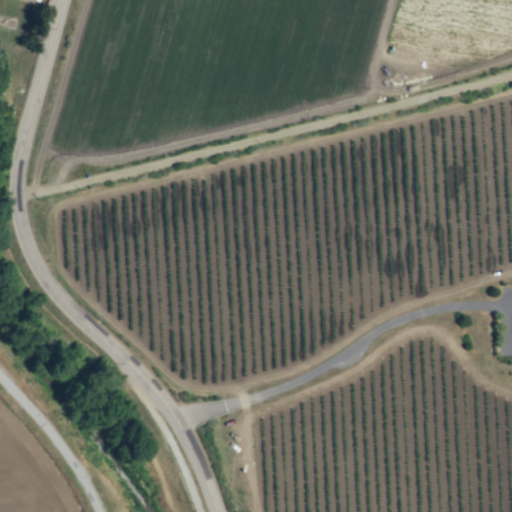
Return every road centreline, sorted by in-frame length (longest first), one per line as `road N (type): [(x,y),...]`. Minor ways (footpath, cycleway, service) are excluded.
road 1 (tertiary): [(215,511),(174,418),(53,293),(25,245),(14,199),(17,161),(60,0)]
road 2 (track): [(14,199),(511,72)]
road 3 (track): [(0,379),(61,449),(96,511)]
